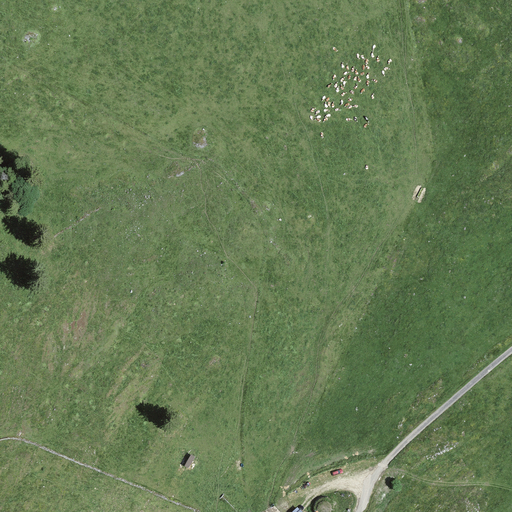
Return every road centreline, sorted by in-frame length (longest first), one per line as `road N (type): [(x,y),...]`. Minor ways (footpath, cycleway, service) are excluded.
road 1 (track): [(511,351),(384,464),(361,511)]
road 2 (track): [(384,464),(316,481),(277,511)]
